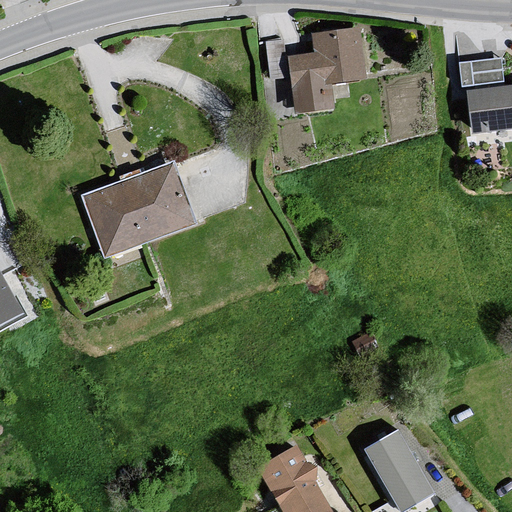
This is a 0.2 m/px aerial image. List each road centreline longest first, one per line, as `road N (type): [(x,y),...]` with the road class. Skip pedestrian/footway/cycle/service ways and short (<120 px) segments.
road 1 (tertiary): [(0,44),(68,18),(152,0)]
road 2 (unknown): [(80,38),(122,153)]
